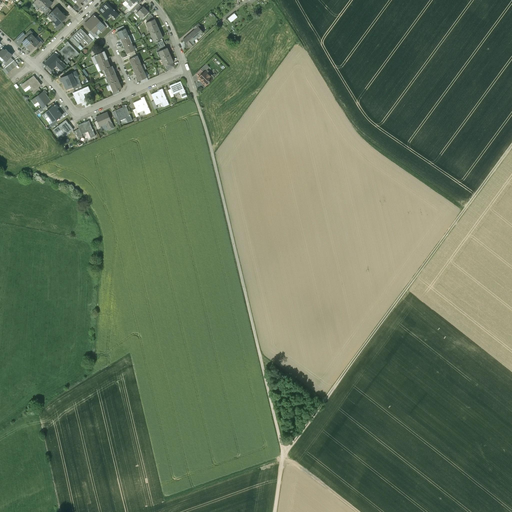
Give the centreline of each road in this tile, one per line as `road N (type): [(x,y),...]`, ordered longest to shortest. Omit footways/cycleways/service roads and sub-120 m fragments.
road 1 (track): [(275,511),(283,456),(194,95)]
road 2 (track): [(283,456),(511,146)]
road 3 (track): [(465,208),(367,136),(280,0)]
road 4 (residential): [(31,64),(80,114),(133,92)]
